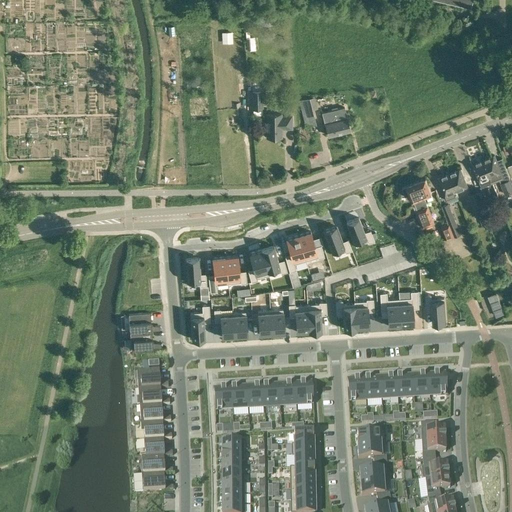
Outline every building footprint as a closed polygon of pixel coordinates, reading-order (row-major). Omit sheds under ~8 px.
[(263,101),(254,101),(254,112),(264,111),(263,101)] [(316,124),(311,104),(300,107),(305,127),(316,124)] [(344,107),(322,112),(325,123),(324,123),(327,135),(350,129),(347,118),(344,107)] [(266,113),(267,136),(281,136),(281,128),(291,128),(291,115),(280,115),(280,113),(266,113)] [(494,154),(483,159),(490,176),(492,182),(499,179),(501,183),(500,183),(505,195),(511,191),(511,183),(511,180),(506,168),(502,158),(497,160),(494,154)] [(476,160),(471,162),(471,163),(480,184),(481,186),(485,184),(492,182),(490,176),(483,159),(482,157),(480,158),(476,160)] [(460,168),(448,172),(455,190),(467,185),(460,168)] [(455,190),(448,172),(437,177),(444,194),(447,201),(458,197),(455,190)] [(413,199),(417,210),(415,211),(422,228),(434,223),(423,195),(428,193),(431,192),(426,178),(425,178),(425,177),(407,185),(402,187),(405,195),(410,193),(412,200),(413,199)] [(481,204),(482,204),(487,202),(482,189),(476,192),(481,204)] [(481,204),(476,192),(470,194),(482,225),(489,223),(482,204),(481,204)] [(447,218),(454,236),(461,234),(453,214),(448,202),(441,205),(446,218),(447,218)] [(359,218),(346,222),(354,243),(366,238),(368,243),(374,240),(373,239),(371,233),(370,229),(364,231),(359,218)] [(441,227),(446,240),(454,236),(449,224),(441,227)] [(336,226),(324,231),(331,252),(343,247),(345,252),(351,249),(347,237),(341,240),(336,226)] [(310,231),(298,235),(304,256),(316,252),(318,259),(324,257),(321,245),(315,247),(310,231)] [(291,253),(284,255),(288,267),(294,265),(293,259),(304,256),(298,235),(286,238),(291,253)] [(273,246),(261,249),(267,270),(279,267),(280,272),(287,270),(283,258),(277,259),(273,246)] [(253,268),(247,269),(251,281),(257,280),(256,274),(267,270),(261,249),(249,253),(253,268)] [(237,255),(225,257),(227,279),(239,277),(240,282),(247,281),(245,269),(239,269),(237,255)] [(214,272),(208,273),(209,286),(216,285),(215,280),(227,279),(225,257),(212,258),(214,272)] [(198,258),(185,259),(187,281),(199,280),(200,285),(206,285),(206,272),(199,273),(198,258)] [(208,286),(207,286),(200,286),(201,299),(209,298),(208,286)] [(493,309),(501,305),(496,292),(488,296),(493,309)] [(431,294),(424,295),(425,307),(432,307),(433,323),(446,322),(444,300),(432,301),(431,294)] [(411,302),(399,303),(401,325),(413,324),(412,308),(418,308),(418,295),(411,296),(411,302)] [(387,297),(380,298),(381,310),(387,310),(388,326),(401,325),(399,303),(387,304),(387,297)] [(367,305),(355,306),(356,328),(369,327),(368,311),(374,311),(373,298),(366,299),(367,305)] [(342,300),(335,301),(336,313),(343,313),(344,329),(356,328),(355,306),(343,307),(342,300)] [(320,309),(308,309),(309,331),(322,330),(320,314),(327,314),(326,301),(319,302),(320,309)] [(203,316),(190,317),(192,339),(205,338),(204,322),(210,322),(209,309),(202,310),(203,316)] [(220,309),(214,309),(214,322),(221,321),(222,337),(234,336),(233,314),(221,315),(220,309)] [(308,309),(295,310),(296,332),(309,331),(308,309)] [(283,311),(270,312),(272,334),(284,333),(283,311)] [(130,331),(152,329),(151,325),(150,312),(128,314),(130,331)] [(270,312),(258,313),(259,335),(272,334),(270,312)] [(245,314),(233,314),(234,336),(247,335),(245,314)] [(152,329),(130,331),(131,349),(153,347),(152,343),(152,330),(152,329)] [(159,388),(159,383),(158,370),(136,372),(137,381),(138,389),(159,388)] [(444,374),(428,375),(429,397),(445,396),(444,374)] [(428,375),(412,376),(413,398),(429,397),(428,375)] [(412,376),(396,377),(397,399),(413,398),(412,376)] [(396,377),(380,378),(381,400),(397,399),(396,377)] [(380,378),(364,379),(365,401),(381,400),(380,378)] [(364,379),(347,380),(349,402),(365,401),(364,379)] [(310,383),(294,384),(295,406),(312,405),(310,383)] [(294,384),(278,385),(279,407),(295,406),(294,384)] [(278,385),(262,386),(264,408),(279,407),(278,385)] [(262,386),(246,387),(248,409),(264,408),(262,386)] [(246,387),(230,388),(232,410),(248,409),(246,387)] [(141,398),(142,406),(161,405),(160,400),(160,388),(159,388),(138,389),(138,390),(138,399),(141,398)] [(230,388),(213,389),(215,411),(232,410),(230,388)] [(139,406),(140,424),(161,422),(162,422),(162,418),(161,405),(142,406),(139,406)] [(161,422),(140,424),(140,433),(143,433),(144,441),(162,439),(163,439),(162,435),(161,422)] [(432,423),(420,424),(421,442),(444,441),(443,429),(433,429),(432,423)] [(371,434),(356,435),(357,447),(382,445),(382,446),(385,446),(383,426),(371,427),(371,434)] [(312,434),(293,434),(293,446),(312,446),(312,434)] [(162,439),(144,441),(143,441),(144,457),(145,458),(163,457),(163,452),(162,439)] [(221,441),(221,453),(243,452),(243,441),(239,441),(221,441)] [(444,441),(421,442),(422,461),(435,460),(434,453),(445,452),(444,441)] [(382,445),(357,447),(358,459),(373,458),(373,465),(386,464),(385,457),(383,457),(382,446),(382,445)] [(293,446),(291,446),(291,458),(293,458),(313,457),(312,446),(293,446)] [(221,453),(221,463),(240,463),(240,464),(243,464),(243,452),(221,453)] [(164,474),(164,469),(163,457),(145,458),(144,457),(141,458),(142,475),(163,474),(164,474)] [(313,457),(293,458),(294,468),(294,469),(313,469),(313,457)] [(423,468),(420,468),(422,481),(424,480),(447,477),(446,465),(435,466),(435,460),(422,461),(423,468)] [(221,463),(221,474),(240,474),(240,464),(240,463),(221,463)] [(374,471),(359,472),(360,484),(385,482),(385,483),(388,482),(386,464),(373,465),(374,471)] [(294,468),(289,468),(289,469),(289,481),(313,480),(313,469),(294,469),(294,468)] [(142,475),(141,475),(142,493),(164,491),(164,486),(163,474),(142,475)] [(221,474),(221,485),(243,485),(243,474),(240,474),(221,474)] [(447,477),(424,480),(426,491),(427,499),(439,496),(438,490),(449,488),(447,477)] [(313,480),(289,481),(289,492),(313,491),(313,480)] [(385,482),(360,484),(361,497),(376,495),(377,502),(390,500),(389,494),(386,494),(385,483),(385,482)] [(221,485),(221,496),(243,496),(243,485),(221,485)] [(313,491),(289,492),(290,503),(314,503),(313,491)] [(221,496),(221,507),(244,506),(243,496),(221,496)] [(428,506),(426,506),(427,511),(453,511),(451,501),(441,503),(439,496),(427,499),(428,506)] [(378,508),(363,511),(389,511),(388,506),(391,505),(390,500),(377,502),(378,508)] [(313,511),(314,503),(290,503),(289,511),(313,511)]
